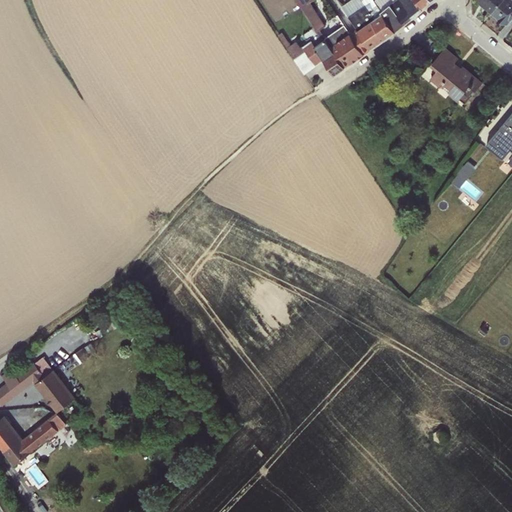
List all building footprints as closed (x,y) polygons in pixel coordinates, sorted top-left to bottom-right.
[(361,0),(350,0),(342,6),(349,16),(365,5),(361,0)] [(361,0),(365,5),(374,18),(372,20),(385,39),(396,31),(375,0),(361,0)] [(375,0),(396,31),(413,17),(400,0),(375,0)] [(422,9),(415,0),(400,0),(413,17),(422,9)] [(432,1),(430,0),(415,0),(422,9),(432,1)] [(480,0),(493,11),(502,0),(480,0)] [(511,0),(502,0),(493,11),(507,23),(511,17),(511,0)] [(311,2),(302,7),(317,31),(326,26),(311,2)] [(365,5),(349,16),(371,48),(385,39),(372,20),(374,18),(365,5)] [(345,24),(326,37),(346,66),(365,53),(345,24)] [(346,66),(326,37),(315,45),(312,40),(301,47),(296,41),(291,45),(282,32),(278,35),(294,59),(306,51),(316,65),(325,59),(334,74),(346,66)] [(450,92),(449,94),(458,101),(460,99),(466,103),(482,83),(462,66),(461,68),(455,62),(458,59),(445,48),(432,63),(439,68),(431,78),(441,86),(442,86),(450,92)] [(306,51),(294,59),(305,74),(317,66),(316,65),(306,51)] [(384,82),(377,90),(386,98),(393,91),(384,82)] [(511,112),(486,144),(504,158),(511,148),(511,112)] [(458,173),(452,181),(460,187),(476,167),(467,160),(458,172),(458,173)] [(476,196),(481,191),(471,180),(465,185),(476,196)] [(9,382),(0,388),(0,400),(3,404),(34,379),(43,372),(35,361),(18,375),(13,368),(4,375),(9,382)] [(36,383),(59,411),(66,422),(84,408),(54,369),(46,376),(36,383)] [(34,379),(36,383),(46,376),(43,372),(34,379)] [(59,411),(50,417),(59,429),(67,423),(66,422),(59,411)] [(5,415),(0,418),(0,443),(16,464),(51,436),(59,429),(50,417),(24,438),(5,415)] [(434,432),(434,440),(438,441),(441,443),(447,439),(447,431),(444,430),(440,428),(434,432)] [(61,449),(51,436),(16,464),(22,472),(40,459),(43,463),(61,449)]
